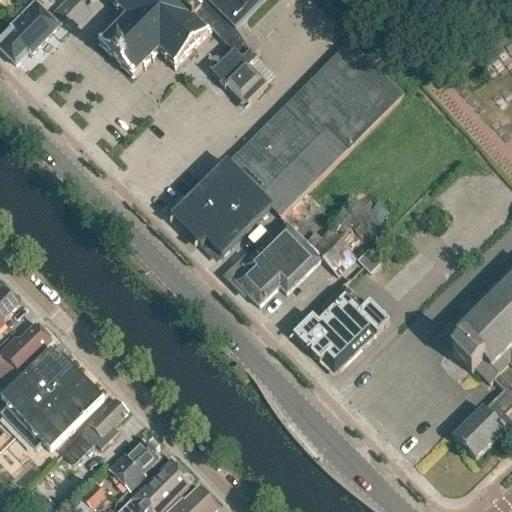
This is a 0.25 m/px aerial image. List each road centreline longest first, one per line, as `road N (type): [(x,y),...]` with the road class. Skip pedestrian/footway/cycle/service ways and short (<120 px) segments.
road 1 (tertiary): [(407,511),(0,105)]
road 2 (residential): [(232,511),(0,274)]
